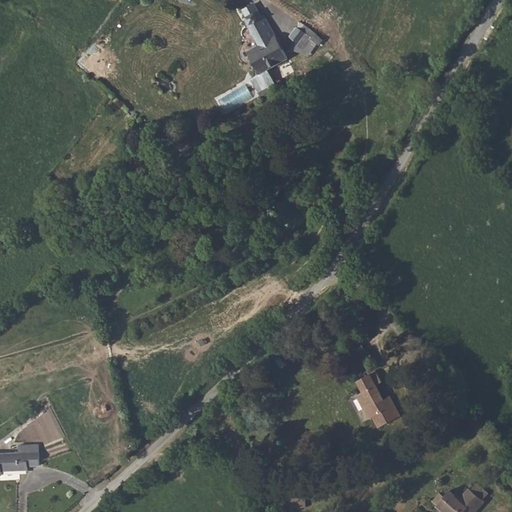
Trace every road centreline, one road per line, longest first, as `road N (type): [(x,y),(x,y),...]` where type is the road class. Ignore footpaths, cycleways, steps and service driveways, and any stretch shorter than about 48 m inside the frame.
road 1 (unclassified): [(329,273),(180,426),(82,511)]
road 2 (unclassified): [(498,0),(365,228),(329,273)]
road 3 (residential): [(329,273),(397,333),(511,475)]
